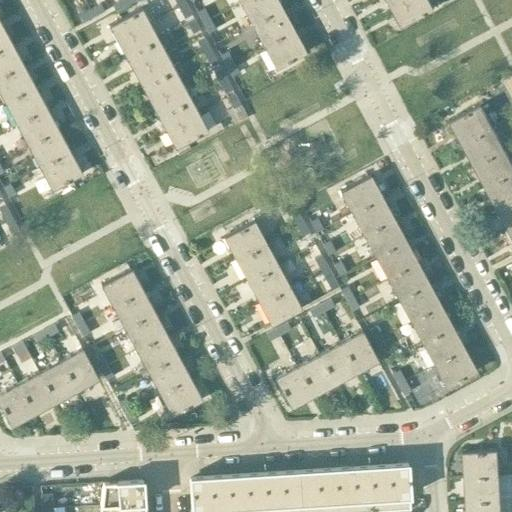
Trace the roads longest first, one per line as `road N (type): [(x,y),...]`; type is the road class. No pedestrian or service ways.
road 1 (residential): [(274,446),(34,0)]
road 2 (residential): [(320,0),(511,348)]
road 3 (residential): [(0,464),(168,453)]
road 4 (residential): [(274,446),(424,437)]
